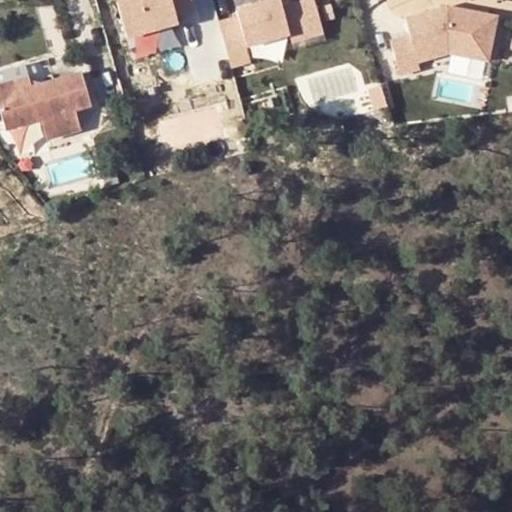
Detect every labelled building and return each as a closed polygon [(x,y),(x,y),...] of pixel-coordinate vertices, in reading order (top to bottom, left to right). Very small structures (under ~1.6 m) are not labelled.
[(191,12),(187,0),(128,0),(114,4),(124,40),(175,25),(173,17),(191,12)] [(235,19),(216,25),(228,68),(248,62),(243,48),(287,35),(289,43),(320,34),(311,0),(279,10),(276,0),(275,0),(233,12),(235,19)] [(408,35),(388,41),(398,75),(417,69),(415,62),(446,53),(485,62),(495,18),(449,5),(403,18),(408,35)] [(26,69),(0,75),(0,85),(28,79),(26,69)] [(80,76),(30,87),(28,79),(0,85),(0,124),(2,133),(40,126),(44,143),(80,135),(75,112),(87,109),(80,76)]
